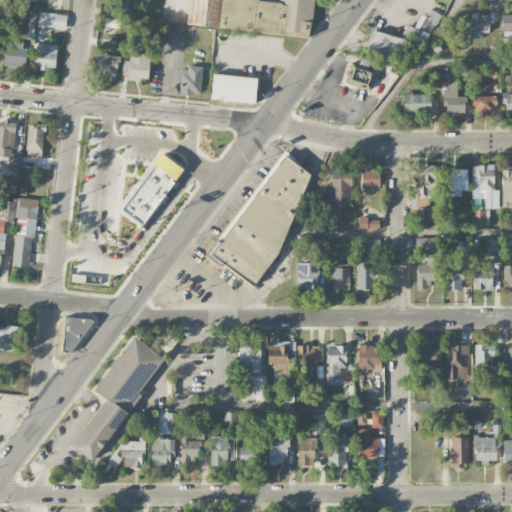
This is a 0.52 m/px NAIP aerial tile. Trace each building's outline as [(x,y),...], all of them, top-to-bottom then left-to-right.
[(188,0),(186,25),(310,37),(313,0),(278,0),(278,2),(257,0),(188,0)] [(408,23),(402,33),(422,46),(441,15),(428,7),(415,28),(408,23)] [(65,30),(67,15),(38,11),(36,26),(65,30)] [(511,12),(502,13),(502,35),(510,35),(509,32),(511,31),(511,12)] [(489,13),(470,14),(470,17),(461,17),(462,30),(466,30),(466,38),(482,38),(482,32),(489,32),(489,13)] [(120,27),(120,19),(104,18),(103,26),(120,27)] [(367,51),(401,56),(404,37),(370,32),(367,51)] [(22,49),(23,41),(5,41),(4,66),(26,67),(27,49),(22,49)] [(33,68),(55,68),(56,44),(34,43),(33,68)] [(118,73),(119,55),(110,55),(110,45),(97,45),(96,73),(118,73)] [(148,79),(149,54),(130,53),(129,60),(123,60),(122,78),(148,79)] [(351,62),(345,82),(369,90),(376,69),(367,67),(369,60),(360,58),(358,65),(351,62)] [(181,95),(202,95),(201,66),(180,66),(181,95)] [(441,72),(428,71),(428,87),(440,87),(441,72)] [(211,100),(254,103),(256,77),(213,74),(211,100)] [(457,82),(444,81),(444,113),(465,113),(466,96),(457,96),(457,82)] [(403,112),(430,112),(431,93),(403,93),(403,112)] [(511,93),(501,93),(501,105),(505,105),(505,113),(511,113),(511,93)] [(496,113),(495,95),(473,96),(474,114),(496,113)] [(22,150),(13,149),(16,121),(0,119),(0,163),(10,165),(9,174),(19,176),(22,150)] [(28,123),(25,156),(41,158),(45,125),(28,123)] [(183,169),(161,153),(120,210),(142,225),(183,169)] [(308,173),(285,156),(283,156),(206,256),(216,263),(224,265),(253,287),(285,241),(308,173)] [(493,164),(471,165),(472,198),(484,198),(485,209),(499,208),(498,189),(494,189),(493,164)] [(511,167),(501,168),(502,202),(511,201),(511,167)] [(467,193),(467,169),(447,168),(446,193),(467,193)] [(329,206),(353,205),(352,170),(328,171),(329,206)] [(361,171),(361,186),(379,186),(379,170),(361,171)] [(417,197),(411,197),(410,208),(415,208),(415,228),(434,228),(434,173),(418,173),(417,197)] [(31,266),(37,199),(17,197),(12,265),(31,266)] [(489,225),(489,210),(472,210),(472,225),(489,225)] [(359,228),(379,228),(379,218),(359,218),(359,228)] [(432,238),(415,238),(416,251),(433,250),(432,238)] [(455,251),(470,251),(469,241),(455,241),(455,251)] [(356,289),(373,289),(373,256),(355,256),(356,289)] [(417,289),(428,289),(428,280),(436,280),(436,257),(427,257),(427,263),(416,264),(417,289)] [(462,290),(463,258),(444,258),(443,289),(462,290)] [(296,287),(318,287),(319,263),(297,263),(296,287)] [(349,291),(349,264),(332,264),(333,291),(349,291)] [(511,266),(503,266),(503,291),(511,291),(511,266)] [(473,289),(492,289),(492,267),(474,267),(473,289)] [(80,353),(85,318),(65,316),(61,351),(80,353)] [(17,326),(0,325),(0,349),(16,351),(17,326)] [(104,398),(71,446),(93,462),(165,358),(131,335),(93,390),(104,398)] [(267,363),(274,363),(273,380),(287,381),(289,341),(268,340),(267,363)] [(446,379),(467,378),(467,367),(462,367),(462,355),(468,354),(468,341),(446,342),(446,379)] [(474,368),(493,368),(494,344),(475,343),(474,368)] [(315,345),(296,346),(298,372),(310,372),(309,365),(316,364),(315,345)] [(345,368),(346,346),(327,345),(326,366),(325,384),(339,384),(340,368),(345,368)] [(259,346),(238,347),(239,367),(245,366),(245,374),(261,373),(259,346)] [(357,350),(358,370),(381,370),(380,346),(365,346),(365,350),(357,350)] [(439,347),(415,346),(415,367),(439,367),(439,347)] [(253,389),(266,389),(266,375),(254,375),(253,389)] [(314,391),(324,391),(323,378),(313,378),(314,391)] [(455,386),(455,399),(470,399),(470,386),(455,386)] [(293,387),(281,388),(281,402),(294,401),(293,387)] [(150,465),(169,465),(170,456),(174,457),(174,439),(163,439),(163,433),(177,433),(178,412),(158,412),(158,433),(151,433),(150,465)] [(223,424),(236,425),(237,412),(224,412),(223,424)] [(294,412),(283,412),(284,426),(294,425),(294,412)] [(382,428),(383,412),(371,412),(371,427),(382,428)] [(378,438),(369,438),(368,428),(358,429),(359,458),(378,458),(378,438)] [(190,431),(180,432),(181,465),(190,464),(190,461),(199,460),(198,440),(190,440),(190,431)] [(268,464),(287,464),(287,434),(269,434),(268,464)] [(227,435),(210,435),(211,465),(228,465),(227,435)] [(495,462),(495,436),(473,437),(474,462),(495,462)] [(315,438),(297,437),(297,465),(315,466),(315,438)] [(328,437),(328,466),(347,466),(347,437),(328,437)] [(468,437),(450,437),(450,466),(468,466),(468,437)] [(121,440),(121,458),(124,458),(124,467),(145,467),(145,440),(121,440)] [(511,441),(503,442),(503,464),(511,463),(511,441)] [(260,447),(239,447),(239,465),(259,466),(260,447)]
